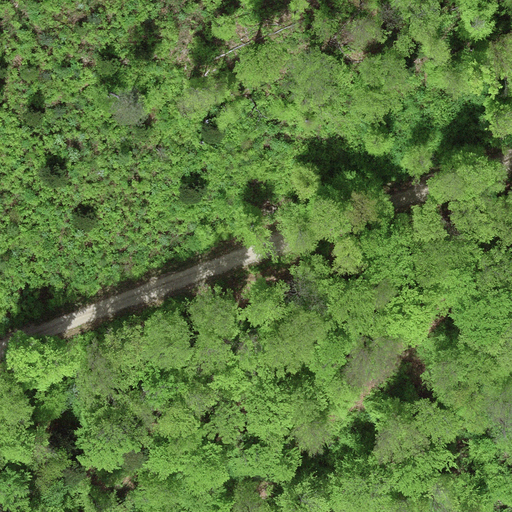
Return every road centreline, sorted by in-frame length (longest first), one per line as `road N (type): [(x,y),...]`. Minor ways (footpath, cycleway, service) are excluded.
road 1 (track): [(0,335),(511,158)]
road 2 (track): [(511,242),(241,511)]
